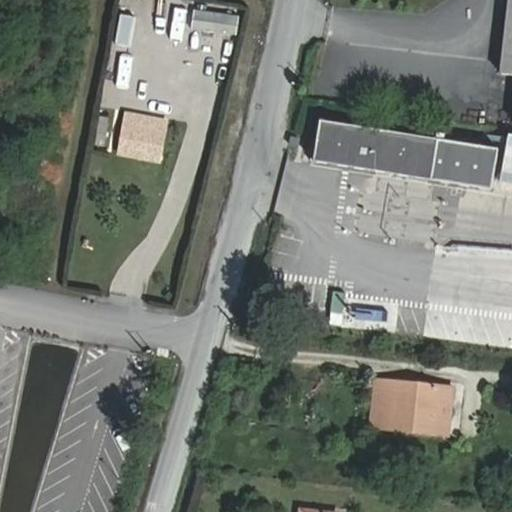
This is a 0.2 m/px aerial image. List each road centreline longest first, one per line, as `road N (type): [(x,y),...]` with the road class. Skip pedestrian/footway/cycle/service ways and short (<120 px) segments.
road 1 (tertiary): [(168,511),(299,0)]
road 2 (track): [(214,341),(0,304)]
road 3 (unknown): [(296,19),(375,43),(422,44),(459,33),(493,0)]
